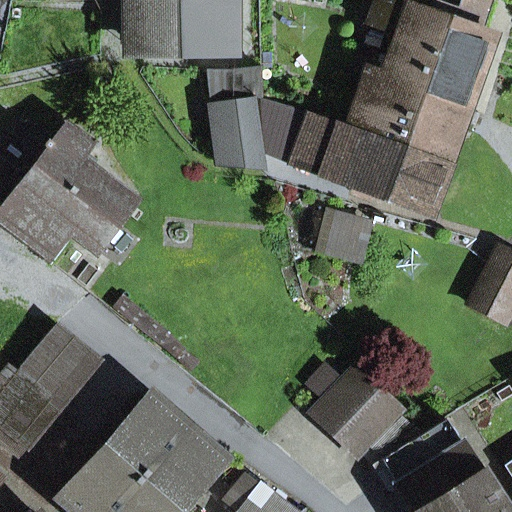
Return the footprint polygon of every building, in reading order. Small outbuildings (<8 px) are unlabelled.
[(138,0),(136,48),(188,47),(188,0),(138,0)] [(235,19),(235,0),(188,0),(188,47),(234,47),(234,43),(250,43),(251,20),(235,19)] [(492,38),(482,34),(494,0),(460,0),(456,12),(450,10),(423,0),(410,0),(408,7),(389,0),(379,29),(396,35),(381,74),(380,76),(465,110),(492,38)] [(260,169),(249,101),(262,100),(262,67),(206,70),(209,106),(217,106),(226,167),(260,169)] [(381,74),(365,69),(351,109),(406,129),(398,151),(444,168),(465,110),(380,76),(381,74)] [(278,156),(427,213),(444,168),(398,151),(406,129),(351,109),(344,131),(312,117),(262,103),(263,139),(280,144),(278,156)] [(9,144),(36,165),(0,210),(0,225),(48,262),(72,232),(95,250),(132,202),(80,162),(93,146),(65,126),(51,144),(25,123),(9,144)] [(357,261),(366,244),(367,225),(325,213),(317,249),(357,261)] [(470,303),(505,321),(511,308),(511,257),(497,250),(470,303)] [(55,328),(17,374),(56,405),(94,358),(55,328)] [(0,379),(0,424),(25,445),(56,405),(17,374),(9,368),(0,379)] [(355,371),(314,415),(356,455),(398,411),(355,371)] [(186,447),(197,434),(152,393),(105,447),(178,511),(214,472),(186,447)] [(380,460),(412,511),(504,511),(448,421),(380,460)] [(177,511),(178,511),(105,447),(57,500),(70,511),(177,511)] [(295,511),(259,483),(257,486),(244,476),(224,500),(237,511),(235,511),(295,511)]
